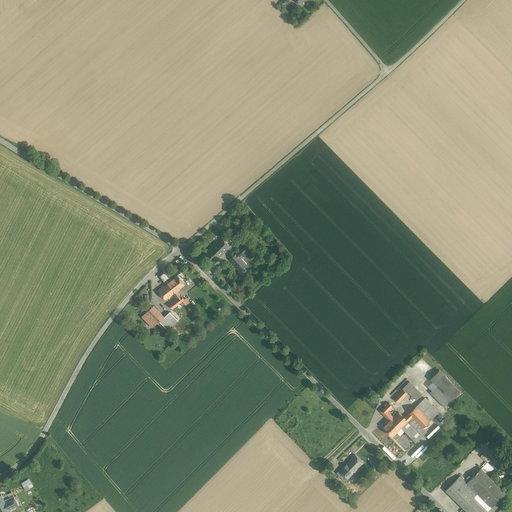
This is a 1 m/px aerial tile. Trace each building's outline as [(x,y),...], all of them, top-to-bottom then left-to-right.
[(225,241),(222,237),(212,247),(220,256),(230,246),(225,241)] [(246,244),(229,260),(240,271),(247,264),(245,262),(248,259),(245,256),(252,250),(246,244)] [(220,256),(212,247),(205,254),(213,263),(220,256)] [(171,280),(165,271),(159,276),(166,284),(170,281),(171,280)] [(184,285),(177,275),(171,280),(170,281),(177,290),(184,285)] [(166,284),(157,290),(165,300),(173,294),(177,298),(168,304),(172,309),(182,301),(184,299),(181,295),(180,295),(176,291),(177,290),(170,281),(166,284)] [(163,316),(153,306),(146,313),(156,323),(163,316)] [(169,312),(159,322),(163,326),(174,316),(169,312)] [(156,323),(146,313),(142,317),(152,327),(156,323)] [(174,316),(163,326),(167,330),(178,320),(174,316)] [(460,392),(439,370),(430,379),(433,381),(437,386),(432,391),(430,393),(445,407),(460,392)] [(433,381),(428,386),(432,391),(437,386),(433,381)] [(422,395),(410,382),(404,387),(409,392),(416,400),(422,395)] [(404,387),(393,398),(398,403),(409,392),(404,387)] [(463,395),(460,392),(445,407),(448,411),(459,400),(458,399),(463,395)] [(425,398),(404,418),(399,412),(393,417),(403,426),(401,428),(416,443),(427,432),(423,428),(439,412),(425,398)] [(389,403),(380,411),(384,415),(388,411),(393,406),(389,403)] [(388,411),(384,415),(390,421),(393,417),(388,411)] [(403,426),(393,417),(390,421),(383,427),(392,437),(401,428),(403,426)] [(363,463),(355,455),(349,461),(358,469),(363,463)] [(349,461),(343,467),(351,475),(352,474),(358,469),(349,461)] [(50,467),(39,476),(44,484),(56,476),(50,467)] [(351,475),(343,467),(340,471),(348,479),(351,475)] [(506,493),(481,469),(467,483),(478,493),(492,507),(506,493)] [(467,483),(460,476),(445,490),(463,508),(478,493),(467,483)] [(29,480),(22,485),(25,490),(32,486),(29,480)] [(478,493),(463,508),(467,511),(487,511),(491,508),(492,508),(492,507),(478,493)] [(1,494),(0,494),(0,511),(4,511),(9,510),(4,501),(1,494)] [(16,495),(4,501),(9,510),(21,504),(16,495)]
